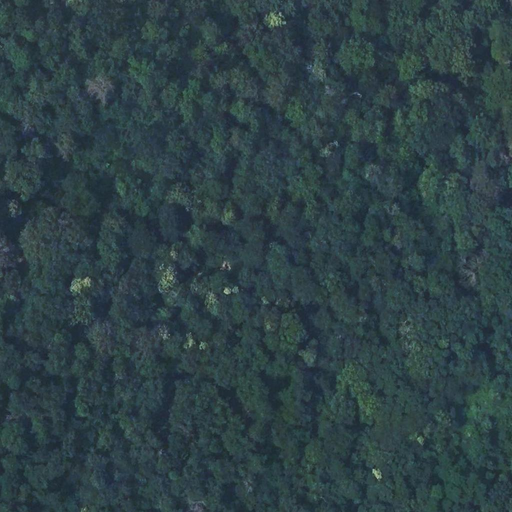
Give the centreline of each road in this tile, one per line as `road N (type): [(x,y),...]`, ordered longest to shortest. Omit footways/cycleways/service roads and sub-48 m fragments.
road 1 (track): [(488,0),(491,47),(474,100),(419,187),(412,248),(286,460),(266,511)]
road 2 (track): [(148,511),(63,396),(0,347)]
